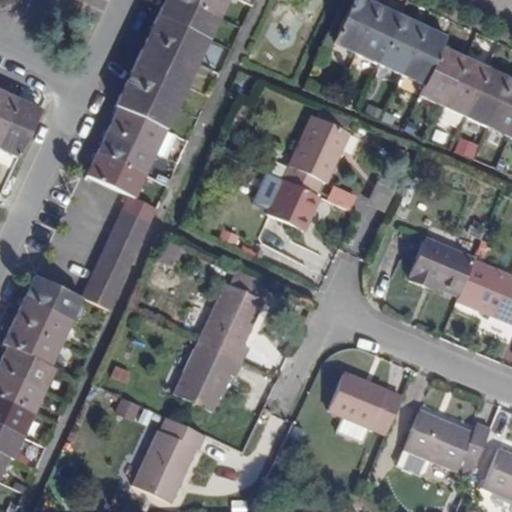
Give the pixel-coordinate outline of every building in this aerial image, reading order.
[(163,0),(156,17),(207,41),(218,18),(179,0),(163,0)] [(179,0),(218,18),(226,0),(179,0)] [(355,54),(377,6),(363,0),(351,0),(331,43),(355,54)] [(378,65),(400,17),(377,6),(355,54),(378,65)] [(145,39),(197,63),(207,41),(156,17),(145,39)] [(401,75),(422,27),(400,17),(378,65),(401,75)] [(441,48),(445,38),(422,27),(401,75),(423,86),(441,48)] [(135,61),(186,86),(197,63),(145,39),(135,61)] [(442,106),(464,58),(441,48),(423,86),(419,96),(442,106)] [(464,117),(486,69),(464,58),(442,106),(464,117)] [(125,84),(176,108),(186,86),(135,61),(125,84)] [(487,128),(508,80),(486,69),(464,117),(487,128)] [(509,138),(511,131),(511,81),(508,80),(487,128),(509,138)] [(117,108),(165,131),(176,108),(125,84),(114,107),(117,108)] [(0,133),(16,100),(0,92),(0,133)] [(0,150),(18,159),(40,111),(16,100),(0,133),(0,150)] [(106,131),(155,154),(165,131),(117,108),(106,131)] [(320,182),(324,184),(347,134),(312,118),(288,168),(274,162),(268,174),(282,181),(314,196),(320,182)] [(96,154),(144,176),(155,154),(106,131),(96,154)] [(455,151),(474,158),(479,144),(460,136),(455,151)] [(128,196),(133,199),(144,176),(96,154),(85,177),(128,196)] [(318,198),(314,196),(282,181),(266,215),(302,232),(318,198)] [(336,185),(327,200),(350,213),(359,197),(336,185)] [(155,209),(133,199),(128,196),(121,211),(149,224),(155,209)] [(142,239),(149,224),(121,211),(114,226),(142,239)] [(135,253),(142,239),(114,226),(107,240),(135,253)] [(173,240),(161,235),(153,249),(166,255),(173,240)] [(472,261),(472,259),(423,239),(407,276),(410,277),(408,282),(424,288),(430,290),(432,287),(457,297),(472,261)] [(128,267),(135,253),(107,240),(101,255),(128,267)] [(121,282),(128,267),(101,255),(94,269),(121,282)] [(511,277),(472,261),(457,297),(454,301),(511,325),(511,277)] [(114,297),(121,282),(94,269),(87,284),(114,297)] [(237,272),(230,287),(257,300),(264,285),(237,272)] [(82,299),(81,299),(34,276),(23,299),(71,322),(82,299)] [(108,311),(114,297),(87,284),(81,299),(82,299),(108,311)] [(243,346),(263,302),(257,300),(230,287),(224,284),(199,343),(243,364),(250,349),(243,346)] [(60,345),(71,322),(23,299),(12,323),(60,345)] [(50,368),(60,345),(12,323),(1,345),(6,347),(50,368)] [(236,378),(243,364),(199,343),(176,397),(213,413),(230,375),(236,378)] [(54,369),(50,368),(6,347),(0,359),(0,372),(43,393),(54,369)] [(0,399),(33,415),(43,393),(0,372),(0,399)] [(384,434),(400,398),(342,374),(327,411),(384,434)] [(123,398),(117,413),(134,420),(139,405),(123,398)] [(0,426),(23,437),(33,415),(0,399),(0,426)] [(476,423),(472,433),(418,411),(402,451),(455,473),(459,463),(473,469),(490,430),(476,423)] [(198,450),(204,436),(166,418),(160,432),(157,431),(131,487),(169,504),(196,449),(198,450)] [(12,460),(23,437),(0,426),(0,454),(8,458),(12,460)] [(511,455),(497,449),(481,488),(511,501),(511,455)]
